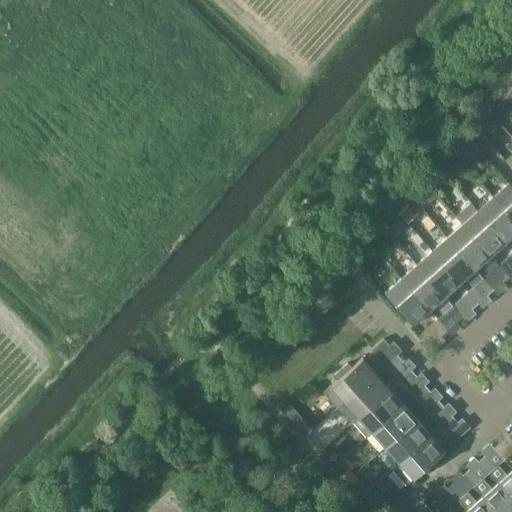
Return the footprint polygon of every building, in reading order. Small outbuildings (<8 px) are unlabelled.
[(511,187),(508,182),(492,196),(511,219),(511,187)] [(511,219),(492,196),(477,209),(505,242),(510,237),(511,238),(511,219)] [(455,216),(461,223),(490,255),(505,242),(477,209),(471,202),(455,216)] [(490,255),(461,223),(446,237),(474,269),(475,269),(480,264),(489,274),(492,271),(502,281),(508,275),(497,264),(489,256),(490,255)] [(446,237),(431,251),(459,282),(465,277),(472,286),(475,283),(486,294),(492,289),(481,277),(482,277),(475,269),(474,269),(446,237)] [(431,251),(415,264),(444,296),(459,282),(431,251)] [(415,264),(399,279),(428,310),(434,305),(443,315),(446,312),(456,322),(462,316),(451,305),(443,296),(444,296),(415,264)] [(428,310),(399,279),(384,292),(413,324),(428,310)] [(460,296),(471,308),(477,302),(466,291),(460,296)] [(431,324),(442,336),(448,330),(437,318),(431,324)] [(371,349),(376,355),(388,345),(383,338),(371,349)] [(385,365),(391,371),(403,361),(397,355),(385,365)] [(329,387),(323,393),(337,408),(343,402),(376,373),(362,357),(350,368),(346,363),(332,376),(336,380),(329,386),(329,387)] [(399,380),(404,387),(416,376),(411,370),(399,380)] [(343,402),(357,417),(389,388),(376,373),(343,402)] [(357,417),(353,421),(367,437),(371,433),(403,404),(398,398),(407,390),(404,387),(399,380),(389,388),(357,417)] [(413,397),(418,403),(430,392),(425,386),(413,397)] [(425,410),(430,417),(442,406),(437,400),(425,410)] [(304,441),(315,432),(291,401),(280,409),(304,441)] [(371,433),(384,448),(417,419),(403,404),(371,433)] [(398,464),(392,469),(406,484),(412,479),(444,450),(439,444),(448,436),(445,433),(457,423),(451,416),(431,435),(398,464)] [(417,419),(384,448),(398,464),(431,435),(417,419)] [(493,447),(504,459),(510,454),(500,442),(493,447)] [(497,482),(496,483),(511,500),(511,469),(507,473),(498,464),(496,466),(486,454),(480,459),(490,471),(489,473),(497,482)] [(349,468),(340,476),(345,482),(354,474),(349,468)] [(481,496),(480,497),(494,511),(511,511),(511,500),(496,483),(491,487),(483,478),(480,480),(470,468),(464,473),(474,486),(473,486),(481,496)] [(354,474),(345,482),(349,487),(358,479),(354,474)] [(466,509),(465,510),(466,511),(494,511),(480,497),(476,501),(467,491),(464,494),(454,482),(447,488),(466,509)] [(379,497),(371,503),(379,511),(380,511),(387,507),(379,497)] [(431,502),(440,511),(444,511),(448,509),(438,497),(431,502)]
